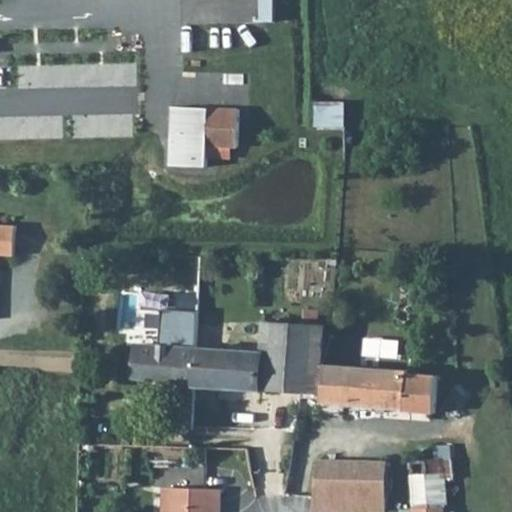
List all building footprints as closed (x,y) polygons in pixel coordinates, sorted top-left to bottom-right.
[(54,40),(53,143),(87,144),(89,41),(54,40)] [(239,147),(240,109),(210,108),(174,107),(172,165),(208,167),(208,158),(209,145),(232,146),(239,147)] [(209,145),(208,158),(231,159),(232,146),(209,145)] [(0,255),(16,256),(17,226),(0,225),(0,255)] [(321,393),(325,324),(264,320),(263,351),(138,344),(135,378),(164,382),(169,385),(302,392),(321,393)] [(346,359),(347,349),(335,348),(334,359),(335,359),(346,359)] [(436,413),(438,376),(409,373),(409,372),(380,369),(345,367),(346,359),(335,359),(334,366),(326,365),(323,402),(406,408),(405,411),(436,413)] [(444,511),(442,460),(444,460),(444,452),(436,452),(436,460),(411,462),(414,511),(444,511)] [(388,470),(388,463),(317,460),(315,497),(310,511),(363,511),(364,500),(387,501),(387,492),(385,492),(386,470),(388,470)] [(173,511),(174,487),(164,487),(163,511),(173,511)] [(221,511),(222,488),(174,487),(173,511),(221,511)] [(363,511),(386,511),(387,501),(364,500),(363,511)]
